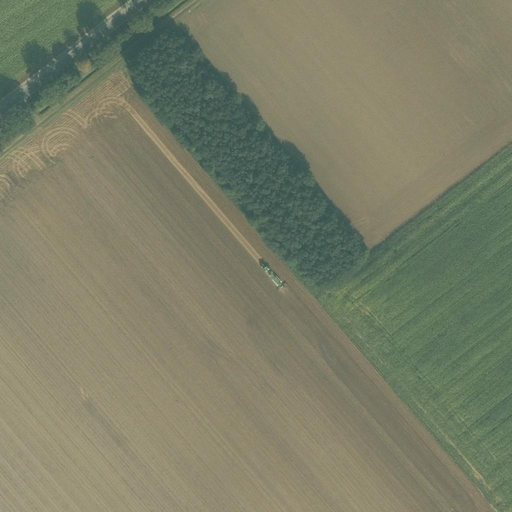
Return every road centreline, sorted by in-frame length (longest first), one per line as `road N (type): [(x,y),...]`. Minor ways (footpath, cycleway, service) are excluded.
road 1 (track): [(0,155),(199,0)]
road 2 (secondary): [(0,109),(141,0)]
